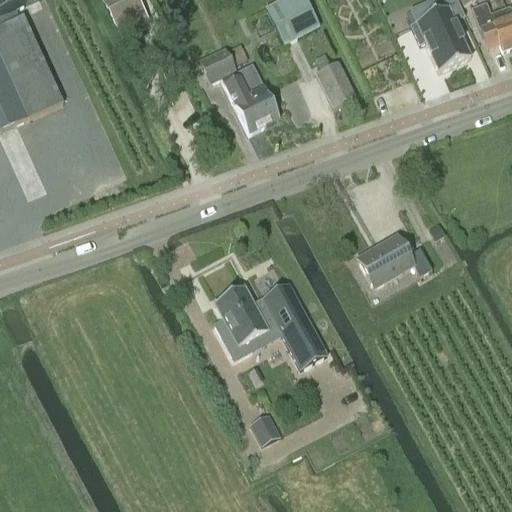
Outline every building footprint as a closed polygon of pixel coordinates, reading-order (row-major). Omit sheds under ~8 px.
[(0,0),(0,137),(61,110),(17,13),(41,3),(39,0),(0,0)] [(136,0),(107,0),(101,3),(100,3),(121,45),(122,45),(151,30),(136,0)] [(283,51),(319,33),(302,0),(290,0),(264,13),(283,51)] [(415,28),(409,31),(419,51),(424,49),(437,78),(470,63),(453,27),(463,22),(453,0),(441,0),(433,4),(439,17),(415,28)] [(458,0),(463,10),(475,4),(472,0),(458,0)] [(511,53),(511,25),(508,13),(495,18),(491,7),(471,15),(481,42),(496,36),(503,56),(511,53)] [(232,71),(245,64),(237,49),(225,55),(232,71)] [(221,85),(224,91),(223,91),(246,140),(278,125),(251,70),(235,78),(232,71),(225,55),(224,54),(198,67),(209,91),(221,85)] [(323,60),(314,65),(320,75),(329,71),(323,60)] [(333,115),(354,104),(337,68),(315,79),(333,115)] [(437,230),(428,236),(434,246),(443,241),(437,230)] [(396,241),(356,264),(371,292),(410,270),(417,282),(430,275),(418,253),(407,260),(396,241)] [(243,293),(213,309),(222,326),(213,331),(233,367),(251,357),(246,348),(276,332),(299,376),(326,361),(287,291),(261,305),(264,311),(255,316),(243,293)] [(261,452),(279,442),(267,421),(249,430),(261,452)]
